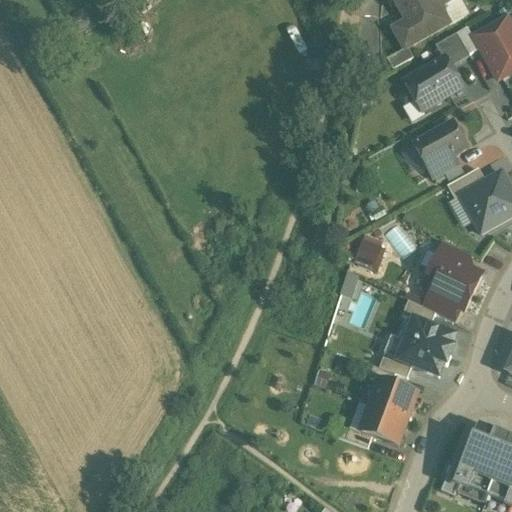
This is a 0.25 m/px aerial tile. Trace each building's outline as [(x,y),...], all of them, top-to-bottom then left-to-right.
[(393,0),(407,23),(394,31),(405,51),(450,25),(440,7),(453,0),(393,0)] [(511,30),(507,22),(474,40),(498,83),(511,74),(511,30)] [(479,51),(467,31),(457,37),(469,57),(479,51)] [(457,37),(435,49),(444,64),(445,63),(450,71),(470,59),(469,57),(457,37)] [(393,72),(413,61),(407,51),(388,62),(393,72)] [(444,64),(406,87),(416,104),(422,100),(429,110),(462,91),(450,71),(445,63),(444,64)] [(453,128),(415,149),(429,173),(453,159),(466,152),(453,128)] [(453,159),(429,173),(435,183),(459,169),(453,159)] [(448,191),(455,203),(460,200),(485,186),(479,174),(448,191)] [(460,200),(482,238),(511,220),(511,195),(501,177),(485,186),(460,200)] [(356,266),(371,271),(378,252),(363,247),(356,266)] [(470,259),(445,247),(439,259),(464,271),(470,259)] [(464,271),(439,259),(422,295),(431,300),(459,313),(464,316),(482,279),(464,271)] [(345,275),(338,299),(351,302),(357,279),(345,275)] [(459,313),(431,300),(424,313),(436,318),(453,327),(459,313)] [(409,323),(431,332),(436,318),(408,306),(403,321),(409,323)] [(440,382),(456,342),(431,332),(409,323),(393,363),(413,371),(440,382)] [(395,379),(408,384),(413,371),(385,360),(380,373),(395,379)] [(380,373),(373,370),(369,381),(380,386),(391,390),(395,379),(380,373)] [(391,390),(380,386),(370,411),(408,425),(417,399),(391,390)] [(408,425),(370,411),(361,437),(372,441),(398,451),(408,425)] [(361,437),(338,429),(334,440),(368,453),(372,441),(361,437)] [(460,491),(488,503),(511,447),(511,443),(482,431),(465,470),(457,489),(460,491)] [(511,511),(511,447),(488,503),(511,511)] [(442,497),(455,502),(460,491),(457,489),(465,470),(456,466),(442,497)]
